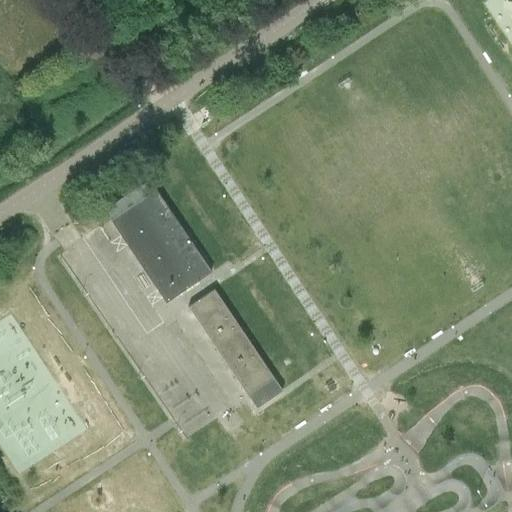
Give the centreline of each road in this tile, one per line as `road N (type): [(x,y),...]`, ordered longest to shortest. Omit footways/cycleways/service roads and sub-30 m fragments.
road 1 (residential): [(164,103),(0,215)]
road 2 (residential): [(317,0),(164,103)]
road 3 (unclassified): [(164,103),(85,0)]
